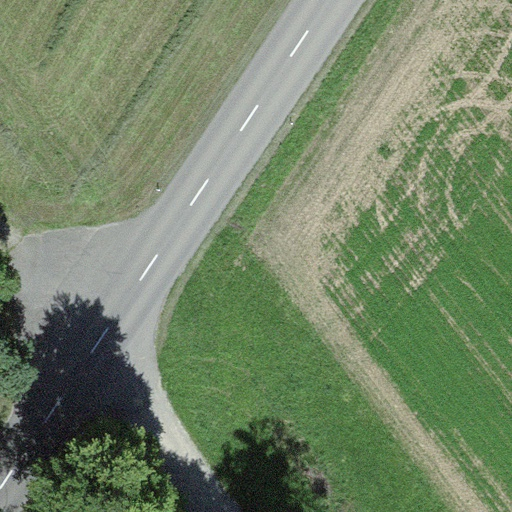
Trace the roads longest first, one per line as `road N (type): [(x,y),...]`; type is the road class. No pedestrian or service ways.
road 1 (tertiary): [(0,491),(336,0)]
road 2 (track): [(98,339),(271,511)]
road 3 (track): [(98,339),(0,223)]
